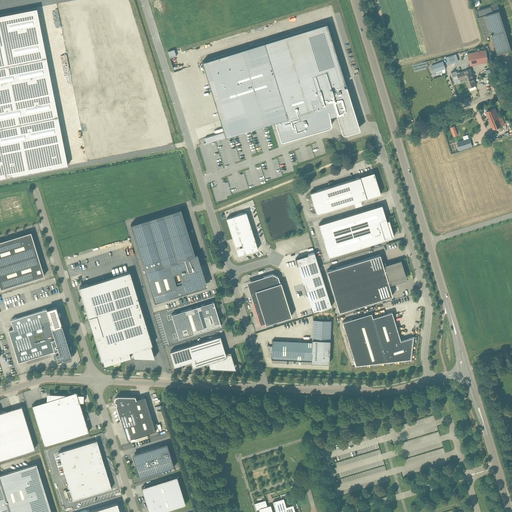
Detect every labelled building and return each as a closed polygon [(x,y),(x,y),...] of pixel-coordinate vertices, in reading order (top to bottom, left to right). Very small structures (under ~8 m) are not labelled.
[(478,17),(484,34),(485,39),(492,36),(498,53),(497,53),(498,54),(502,52),(503,55),(508,53),(507,51),(511,49),(497,4),(478,10),(480,16),(478,17)] [(0,178),(68,165),(44,46),(42,35),(37,8),(0,14),(0,178)] [(342,36),(346,35),(340,12),(335,13),(337,21),(340,20),(341,23),(339,23),(341,29),(342,36)] [(203,61),(202,61),(214,100),(224,132),(204,138),(206,143),(204,143),(247,130),(275,121),(276,126),(277,125),(282,141),(284,141),(325,128),(326,128),(326,127),(327,127),(328,126),(328,125),(329,125),(329,124),(329,123),(329,122),(329,121),(328,117),(330,116),(337,114),(342,131),(342,132),(343,132),(343,133),(344,133),(345,133),(359,128),(347,87),(347,86),(346,86),(344,87),(343,84),(346,83),(327,23),(326,23),(326,24),(224,55),(220,56),(203,62),(203,61)] [(170,58),(176,56),(174,49),(168,51),(170,58)] [(470,65),(482,63),(487,62),(486,61),(488,60),(486,50),(484,50),(480,51),(471,52),(468,53),(469,58),(470,65)] [(456,54),(446,57),(448,64),(459,61),(456,54)] [(443,61),(431,66),(434,73),(445,69),(443,61)] [(460,82),(466,80),(465,77),(472,74),(470,69),(457,74),(460,82)] [(465,77),(466,80),(469,88),(476,85),(472,74),(465,77)] [(365,115),(370,113),(359,75),(353,76),(358,93),(353,95),(354,99),(360,98),(365,115)] [(504,98),(500,86),(496,87),(497,90),(499,97),(500,100),(501,103),(507,102),(506,98),(504,98)] [(493,128),(504,124),(501,115),(498,116),(495,108),(486,112),(493,128)] [(471,147),(469,139),(457,143),(459,151),(471,147)] [(366,198),(375,195),(381,194),(374,172),(359,177),(316,191),(316,190),(310,192),(311,198),(312,198),(316,213),(366,198)] [(379,205),(319,224),(329,257),(385,239),(385,238),(394,235),(393,235),(389,220),(386,221),(382,206),(382,205),(379,205)] [(155,302),(185,292),(190,291),(189,289),(204,284),(199,266),(181,209),(131,224),(155,302)] [(246,212),(226,218),(234,243),(241,241),(245,253),(258,249),(246,212)] [(31,232),(0,241),(0,286),(1,289),(44,275),(31,232)] [(314,252),(295,258),(312,312),(331,306),(314,252)] [(327,271),(333,291),(339,312),(392,295),(388,283),(389,282),(390,284),(391,284),(391,283),(395,281),(396,282),(396,283),(400,281),(399,280),(405,278),(400,262),(394,263),(394,262),(390,263),(390,265),(385,266),(385,265),(384,265),(385,267),(384,267),(380,254),(327,271)] [(79,287),(94,337),(101,360),(102,360),(102,359),(103,359),(105,365),(131,356),(130,356),(134,355),(134,357),(155,357),(150,344),(151,344),(152,344),(130,271),(79,287)] [(291,316),(281,282),(280,283),(278,277),(272,274),(263,277),(265,282),(254,285),(255,290),(250,292),(253,302),(260,322),(264,323),(265,323),(265,324),(291,316)] [(214,303),(213,301),(211,302),(204,305),(204,304),(196,307),(192,308),(180,312),(188,336),(211,328),(219,326),(221,325),(220,324),(220,322),(220,321),(219,322),(218,320),(219,318),(218,319),(217,316),(218,315),(217,315),(216,312),(215,308),(214,307),(216,307),(215,306),(214,307),(214,303)] [(14,329),(8,330),(18,362),(55,351),(55,353),(59,352),(54,354),(55,358),(56,358),(57,361),(62,360),(64,359),(65,360),(71,358),(71,357),(72,357),(62,325),(61,325),(55,306),(46,308),(11,319),(14,329)] [(371,313),(342,322),(356,365),(410,358),(413,337),(401,340),(392,312),(373,317),(371,313)] [(271,352),(271,358),(311,360),(311,363),(329,363),(331,320),(313,319),(312,342),(272,340),(272,346),(271,352)] [(234,365),(230,351),(225,353),(220,336),(170,351),(175,366),(191,361),(193,367),(208,362),(210,368),(231,368),(234,365)] [(32,405),(44,445),(89,432),(80,402),(84,402),(84,395),(53,394),(53,401),(47,401),(32,405)] [(135,396),(119,396),(118,396),(117,397),(116,397),(115,398),(115,399),(115,400),(115,401),(115,402),(116,402),(117,404),(116,404),(120,418),(121,418),(127,439),(156,431),(145,396),(136,399),(135,396)] [(0,459),(35,449),(21,406),(0,412),(0,459)] [(427,418),(390,428),(392,434),(392,430),(399,431),(400,428),(401,433),(402,429),(405,430),(413,428),(414,425),(420,423),(420,420),(425,421),(425,424),(426,419),(429,420),(433,419),(427,418),(425,418),(427,418)] [(58,452),(70,490),(66,491),(69,501),(111,488),(97,440),(58,452)] [(174,467),(167,443),(134,453),(138,465),(136,465),(139,477),(174,467)] [(51,511),(36,464),(0,474),(0,508),(1,511),(51,511)] [(177,476),(144,486),(145,487),(152,511),(161,511),(186,504),(177,476)] [(295,511),(293,505),(286,507),(283,498),(273,501),(276,511),(275,511),(272,511),(270,505),(267,506),(265,500),(254,503),(256,510),(259,509),(259,511),(295,511)] [(119,511),(117,503),(86,511),(119,511)]
